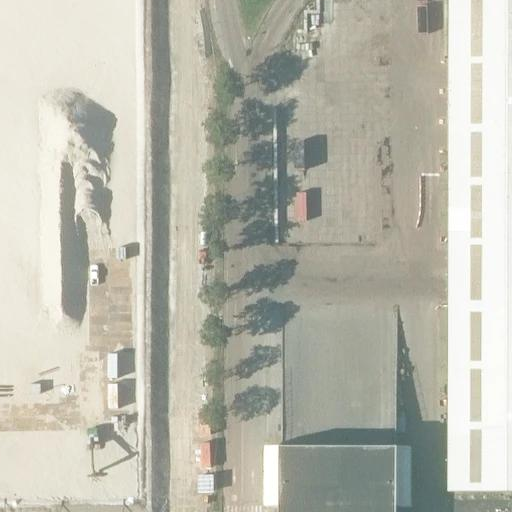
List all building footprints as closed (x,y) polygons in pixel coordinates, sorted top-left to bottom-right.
[(511,511),(511,0),(450,0),(449,494),(451,494),(450,511),(511,511)] [(311,168),(320,168),(319,146),(310,146),(311,168)] [(295,150),(296,171),(304,170),(304,150),(295,150)] [(319,204),(322,182),(311,180),(308,203),(319,204)] [(336,210),(327,210),(327,230),(336,230),(336,210)] [(56,272),(57,296),(67,295),(66,271),(56,272)] [(280,511),(397,511),(397,508),(412,508),(412,449),(267,449),(266,508),(281,508),(280,511)]
